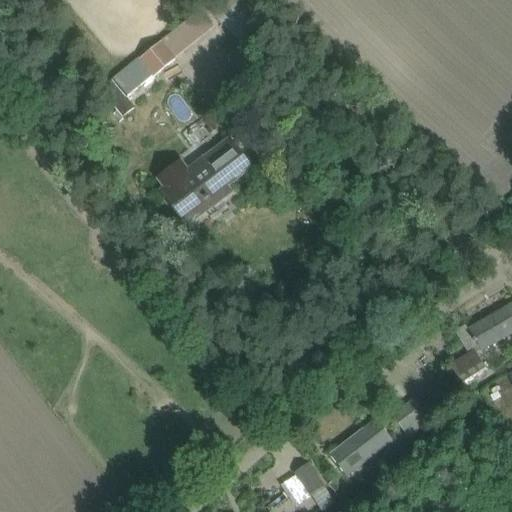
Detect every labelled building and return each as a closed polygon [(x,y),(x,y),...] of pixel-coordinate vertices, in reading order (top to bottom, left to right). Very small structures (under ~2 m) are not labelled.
[(269,11),(257,0),(235,0),(226,11),(249,32),(269,11)] [(106,90),(126,116),(136,108),(129,98),(156,76),(157,78),(179,61),(177,59),(207,36),(194,20),(106,90)] [(165,188),(160,191),(186,226),(231,193),(227,187),(251,169),(233,145),(208,164),(204,159),(188,171),(181,162),(158,179),(165,188)] [(473,340),(474,343),(476,342),(481,352),(511,333),(511,304),(468,330),(474,339),(473,340)] [(452,366),(464,387),(488,373),(476,352),(452,366)] [(394,414),(405,430),(427,413),(415,398),(394,414)] [(376,420),(330,455),(347,477),(393,441),(376,420)] [(309,464),(295,473),(321,511),(335,503),(309,464)] [(284,502),(290,511),(309,511),(314,510),(302,491),(284,502)]
